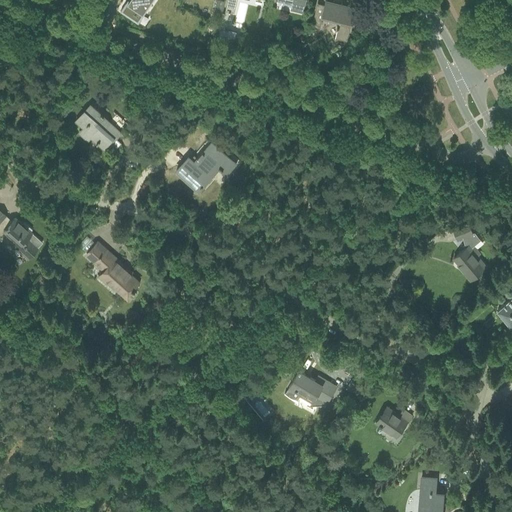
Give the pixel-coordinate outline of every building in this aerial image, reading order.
[(137,22),(152,0),(129,0),(128,2),(129,3),(128,6),(125,4),(120,11),(138,23),(137,22)] [(219,0),(217,0),(213,17),(221,19),(225,1),(219,0)] [(227,0),(225,10),(229,12),(234,13),(236,2),(236,0),(227,0)] [(277,0),(293,4),(292,10),(302,12),(304,5),(305,0),(277,0)] [(317,1),(312,23),(320,25),(322,18),(339,22),(338,27),(335,38),(347,41),(356,5),(355,5),(354,8),(326,1),(326,0),(325,0),(324,6),(317,4),(318,1),(317,1)] [(219,29),(217,38),(234,41),(236,32),(225,30),(219,29)] [(121,132),(91,105),(76,121),(84,128),(80,133),(88,140),(94,134),(100,139),(97,143),(98,144),(104,149),(114,138),(115,139),(121,132)] [(189,119),(198,127),(205,118),(195,110),(189,119)] [(211,142),(193,161),(188,157),(176,170),(177,171),(178,169),(193,182),(191,184),(199,190),(211,177),(206,172),(214,163),(226,174),(235,164),(211,142)] [(0,236),(3,237),(6,233),(13,240),(10,243),(27,258),(42,242),(30,232),(31,229),(24,223),(22,224),(15,218),(11,222),(4,216),(5,216),(0,211),(0,236)] [(465,248),(454,258),(465,272),(464,273),(469,279),(470,278),(471,279),(486,267),(476,256),(479,253),(474,246),(481,240),(474,232),(472,233),(468,224),(454,229),(457,239),(462,237),(465,248)] [(98,242),(86,255),(104,271),(100,276),(107,283),(109,281),(129,300),(137,291),(135,289),(139,284),(138,283),(139,281),(122,266),(123,264),(98,242)] [(44,275),(50,280),(57,272),(51,267),(44,275)] [(511,296),(511,297),(511,296),(506,301),(507,301),(497,309),(510,325),(511,323),(511,296)] [(289,387),(285,394),(289,397),(292,398),(297,401),(298,399),(301,394),(312,400),(309,405),(310,405),(316,405),(316,408),(323,408),(323,405),(325,405),(327,400),(328,401),(337,386),(318,375),(315,380),(301,371),(302,369),(300,368),(289,387)] [(242,394),(248,401),(257,393),(251,386),(242,394)] [(387,406),(380,416),(379,415),(375,422),(379,425),(378,427),(380,429),(382,426),(396,436),(411,415),(404,409),(398,417),(394,414),(395,412),(387,406)] [(437,478),(421,477),(418,511),(442,511),(440,511),(441,493),(435,493),(437,478)]
